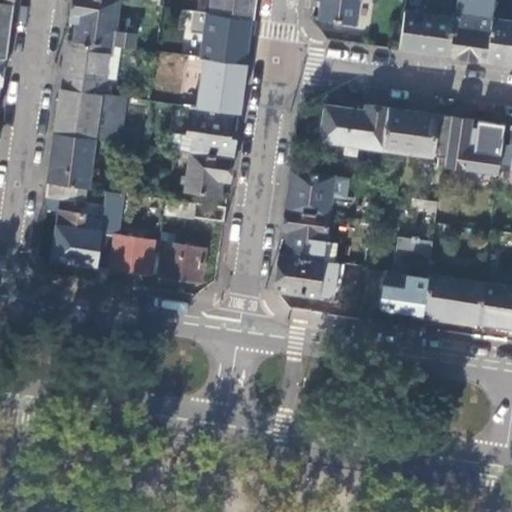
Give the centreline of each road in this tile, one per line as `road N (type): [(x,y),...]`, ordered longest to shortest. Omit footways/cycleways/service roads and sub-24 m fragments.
road 1 (residential): [(43,0),(2,296)]
road 2 (secondary): [(225,422),(509,461)]
road 3 (secondary): [(511,369),(239,330)]
road 4 (residential): [(239,330),(275,64)]
road 5 (secondary): [(239,330),(2,296)]
road 6 (residential): [(275,64),(511,92)]
road 7 (secondary): [(0,391),(225,422)]
